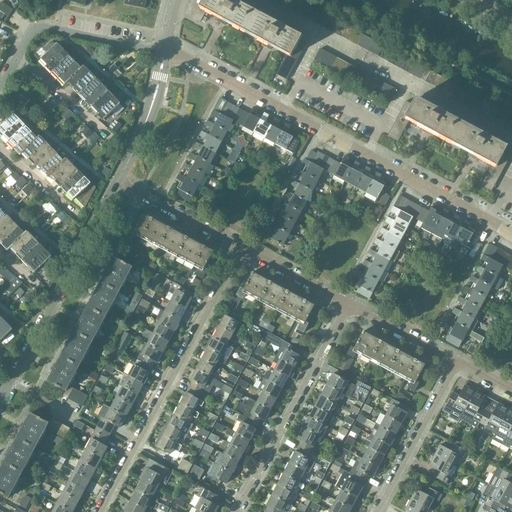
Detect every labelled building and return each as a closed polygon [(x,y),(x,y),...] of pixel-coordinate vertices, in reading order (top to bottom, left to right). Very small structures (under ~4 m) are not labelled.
[(66,0),(66,2),(85,6),(85,0),(125,0),(124,5),(130,6),(145,9),(146,0),(66,0)] [(190,0),(189,3),(192,4),(185,17),(198,23),(203,14),(205,11),(210,0),(190,0)] [(245,33),(256,13),(238,3),(238,2),(233,0),(210,0),(205,11),(245,33)] [(293,0),(286,0),(283,6),(289,9),(293,0)] [(300,1),(297,0),(293,0),(289,9),(294,12),(300,1)] [(305,4),(300,1),(294,12),(299,15),(305,4)] [(0,5),(0,10),(9,17),(13,11),(2,3),(0,5)] [(311,7),(305,4),(299,15),(305,18),(311,7)] [(316,10),(311,7),(305,18),(311,21),(316,10)] [(322,13),(316,10),(311,21),(316,23),(322,13)] [(245,33),(286,55),(288,52),(291,47),(294,41),(298,44),(302,37),(283,27),(275,22),(274,22),(256,13),(245,33)] [(327,16),(322,13),(316,23),(321,26),(327,16)] [(332,18),(327,16),(321,26),(326,29),(332,18)] [(337,21),(332,18),(326,29),(331,32),(337,21)] [(342,24),(337,21),(331,32),(337,35),(342,24)] [(348,27),(342,24),(337,35),(342,37),(348,27)] [(353,29),(348,27),(342,37),(347,40),(353,29)] [(358,32),(353,29),(347,40),(352,43),(358,32)] [(358,46),(363,35),(358,32),(352,43),(358,46)] [(363,35),(358,46),(367,51),(373,40),(363,35)] [(377,56),(383,46),(373,40),(367,51),(377,56)] [(304,47),(298,44),(294,41),(291,47),(301,53),(304,47)] [(40,60),(47,66),(63,51),(57,44),(40,60)] [(389,49),(383,46),(377,56),(383,60),(389,49)] [(301,53),(291,47),(288,52),(298,58),(301,53)] [(326,52),(320,49),(314,60),(320,63),(326,52)] [(388,62),(394,52),(389,49),(383,60),(388,62)] [(69,57),(63,51),(47,66),(53,73),(69,57)] [(298,58),(288,52),(286,55),(285,58),(295,64),(298,58)] [(320,63),(326,66),(331,55),(326,52),(320,63)] [(399,54),(394,52),(388,62),(393,65),(399,54)] [(404,57),(399,54),(393,65),(399,68),(404,57)] [(337,58),(331,55),(326,66),(331,69),(337,58)] [(75,63),(69,57),(53,73),(59,79),(75,63)] [(410,60),(404,57),(399,68),(404,71),(410,60)] [(295,64),(285,58),(282,64),(292,69),(295,64)] [(343,61),(337,58),(331,69),(337,72),(343,61)] [(415,63),(410,60),(404,71),(409,73),(415,63)] [(348,64),(343,61),(337,72),(342,75),(348,64)] [(81,69),(75,63),(59,79),(65,85),(81,69)] [(420,66),(415,63),(409,73),(414,76),(420,66)] [(292,69),(282,64),(279,69),(290,75),(292,69)] [(348,64),(342,75),(352,80),(358,69),(348,64)] [(425,68),(420,66),(414,76),(420,79),(425,68)] [(83,67),(81,69),(65,85),(68,83),(73,89),(90,73),(83,67)] [(430,71),(425,68),(420,79),(425,82),(430,71)] [(290,75),(279,69),(276,75),(287,80),(290,75)] [(368,75),(358,69),(352,80),(362,85),(368,75)] [(430,85),(436,74),(430,71),(425,82),(430,85)] [(73,89),(79,95),(96,79),(90,73),(73,89)] [(362,85),(368,88),(374,77),(368,74),(368,75),(362,85)] [(441,77),(436,74),(430,85),(436,88),(441,77)] [(374,77),(368,88),(373,91),(379,80),(374,77)] [(447,80),(441,77),(436,88),(441,91),(447,80)] [(79,95),(85,101),(102,85),(96,79),(79,95)] [(373,91),(379,94),(385,83),(379,80),(373,91)] [(452,83),(447,80),(441,91),(446,93),(452,83)] [(385,83),(379,94),(384,97),(390,86),(385,83)] [(457,86),(452,83),(446,93),(452,96),(457,86)] [(108,92),(102,85),(85,101),(91,107),(108,92)] [(390,86),(384,97),(390,100),(396,89),(390,86)] [(463,88),(457,86),(452,96),(457,99),(463,88)] [(468,91),(463,88),(457,99),(462,102),(468,91)] [(473,94),(468,91),(462,102),(468,105),(473,94)] [(91,107),(97,114),(114,98),(108,92),(91,107)] [(479,97),(473,94),(468,105),(473,108),(479,97)] [(484,100),(479,97),(473,108),(478,111),(484,100)] [(114,98),(97,114),(104,120),(120,104),(114,98)] [(409,121),(450,143),(461,123),(443,113),(443,112),(435,108),(434,108),(416,98),(412,105),(417,107),(413,113),(410,119),(409,121)] [(213,111),(220,115),(227,103),(220,99),(213,111)] [(490,103),(484,100),(478,111),(484,114),(490,103)] [(412,105),(406,102),(403,107),(413,113),(417,107),(412,105)] [(227,103),(220,115),(222,115),(221,116),(227,119),(234,106),(227,103)] [(495,106),(490,103),(484,114),(489,116),(495,106)] [(239,109),(234,106),(227,119),(233,122),(239,109)] [(500,109),(495,106),(489,116),(494,119),(500,109)] [(253,107),(250,115),(243,127),(254,133),(261,121),(256,118),(258,110),(253,107)] [(413,113),(403,107),(400,113),(410,119),(413,113)] [(239,109),(233,122),(238,124),(245,112),(239,109)] [(506,111),(500,109),(494,119),(500,122),(506,111)] [(214,125),(227,132),(233,122),(227,119),(221,116),(222,115),(220,115),(213,111),(211,115),(217,120),(214,125)] [(505,125),(511,114),(506,111),(500,122),(505,125)] [(245,112),(238,124),(243,127),(250,115),(245,112)] [(410,119),(400,113),(397,119),(407,125),(409,121),(410,119)] [(0,133),(3,136),(19,120),(13,114),(0,126),(0,133)] [(265,114),(261,121),(254,133),(265,139),(272,126),(266,123),(269,116),(265,114)] [(276,119),(272,126),(265,139),(276,145),(282,132),(277,129),(280,122),(276,119)] [(407,125),(397,119),(394,125),(404,130),(407,125)] [(9,142),(25,127),(19,120),(3,136),(9,142)] [(209,136),(221,143),(227,132),(214,125),(207,122),(205,126),(212,131),(209,136)] [(450,143),(492,165),(493,163),(496,157),(499,152),(504,154),(507,147),(488,137),(489,137),(480,132),(480,133),(461,123),(450,143)] [(286,125),(282,132),(276,145),(287,151),(293,138),(287,135),(290,127),(286,125)] [(404,130),(394,125),(390,130),(401,136),(404,130)] [(31,133),(25,127),(9,142),(15,149),(31,133)] [(398,142),(401,136),(390,130),(387,136),(398,142)] [(203,147),(216,153),(221,143),(209,136),(202,132),(199,137),(206,141),(203,147)] [(37,139),(31,133),(15,149),(21,155),(37,139)] [(46,143),(39,136),(24,153),(29,158),(46,143)] [(35,165),(52,149),(46,143),(29,158),(35,165)] [(216,153),(203,147),(196,143),(194,147),(200,152),(197,157),(210,164),(216,153)] [(58,155),(52,149),(35,165),(41,171),(58,155)] [(318,151),(311,163),(312,164),(318,167),(325,155),(318,151)] [(504,154),(499,152),(496,157),(507,163),(510,158),(504,154)] [(192,161),(189,167),(204,175),(210,164),(197,157),(190,154),(188,158),(192,161)] [(58,155),(41,171),(47,177),(66,159),(63,161),(58,155)] [(330,158),(325,155),(318,167),(323,170),(326,164),(330,158)] [(344,156),(340,163),(341,163),(334,176),(345,182),(352,169),(346,166),(349,159),(344,156)] [(507,163),(496,157),(493,163),(504,169),(507,163)] [(335,161),(330,158),(323,170),(329,173),(335,161)] [(66,159),(47,177),(48,177),(50,175),(56,181),(72,165),(66,159)] [(308,169),(305,174),(318,181),(323,170),(318,167),(312,164),(311,163),(304,159),(301,164),(308,169)] [(341,163),(340,163),(335,161),(329,173),(334,176),(341,163)] [(356,162),(352,169),(345,182),(356,188),(362,175),(357,172),(360,164),(356,162)] [(504,169),(493,163),(492,165),(490,168),(501,174),(504,169)] [(189,173),(186,179),(199,185),(204,175),(189,167),(185,164),(182,169),(189,173)] [(78,171),(72,165),(56,181),(62,187),(78,171)] [(110,171),(105,168),(102,174),(107,177),(110,171)] [(370,170),(366,168),(362,175),(356,188),(366,193),(373,181),(368,178),(370,170)] [(501,174),(490,168),(487,174),(498,180),(501,174)] [(302,179),(299,185),(312,192),(318,181),(305,174),(298,170),(296,175),(302,179)] [(84,177),(78,171),(62,187),(68,193),(84,177)] [(377,174),(373,181),(366,193),(377,199),(384,187),(378,183),(381,176),(377,174)] [(498,180),(487,174),(484,180),(495,185),(498,180)] [(199,185),(186,179),(179,175),(176,179),(183,184),(180,190),(192,197),(199,185)] [(18,181),(23,186),(27,183),(22,177),(18,181)] [(84,177),(68,193),(74,200),(76,198),(85,208),(96,188),(94,186),(91,186),(90,185),(91,184),(84,177)] [(495,185),(484,180),(481,186),(491,192),(495,185)] [(297,190),(294,195),(306,202),(312,192),(299,185),(292,181),(290,185),(297,190)] [(34,189),(29,184),(25,188),(30,193),(34,189)] [(291,201),(288,206),(301,213),(306,202),(294,195),(287,192),(284,196),(291,201)] [(393,207),(391,212),(397,216),(394,222),(407,229),(413,218),(407,215),(401,212),(402,212),(400,211),(407,199),(400,195),(393,207)] [(407,215),(414,203),(407,199),(400,211),(402,212),(401,212),(407,215)] [(285,211),(282,217),(295,224),(301,213),(288,206),(281,202),(278,207),(285,211)] [(419,206),(414,203),(407,215),(413,218),(419,206)] [(430,211),(423,224),(434,230),(441,217),(436,214),(438,207),(433,204),(430,211)] [(413,218),(418,221),(425,208),(419,206),(413,218)] [(418,221),(423,224),(430,211),(425,208),(418,221)] [(445,210),(441,217),(434,230),(445,235),(452,223),(446,220),(449,212),(445,210)] [(279,222),(276,227),(289,234),(295,224),(282,217),(275,213),(273,217),(279,222)] [(204,268),(213,252),(143,214),(134,231),(131,229),(126,237),(133,241),(137,233),(200,267),(196,276),(203,279),(207,270),(204,268)] [(0,234),(12,222),(6,216),(0,222),(0,234)] [(456,216),(452,223),(445,235),(456,241),(462,229),(457,226),(460,218),(456,216)] [(389,233),(401,239),(407,229),(394,222),(387,218),(385,223),(392,227),(389,233)] [(0,234),(0,241),(2,244),(18,228),(12,222),(0,234)] [(466,222),(462,229),(456,241),(472,250),(479,238),(467,231),(470,224),(466,222)] [(289,234),(276,227),(269,224),(267,228),(274,233),(270,239),(283,246),(289,234)] [(2,244),(8,250),(27,232),(24,234),(18,228),(2,244)] [(401,239),(389,233),(382,229),(379,233),(386,238),(383,243),(396,250),(401,239)] [(11,248),(17,254),(33,238),(27,232),(8,250),(8,251),(11,248)] [(17,254),(23,260),(39,244),(33,238),(17,254)] [(380,248),(377,254),(390,261),(396,250),(383,243),(376,240),(373,244),(380,248)] [(45,251),(39,244),(23,260),(29,266),(45,251)] [(489,244),(483,255),(491,260),(497,248),(489,244)] [(497,248),(491,260),(497,263),(503,252),(497,248)] [(374,259),(371,265),(384,271),(390,261),(377,254),(370,250),(368,255),(374,259)] [(45,251),(29,266),(35,273),(41,267),(49,275),(55,264),(50,259),(51,257),(45,251)] [(509,255),(503,252),(497,263),(502,266),(509,255)] [(487,265),(484,270),(497,277),(502,266),(497,263),(491,260),(483,255),(480,260),(487,265)] [(511,256),(509,255),(502,266),(508,269),(511,260),(511,256)] [(469,257),(465,266),(469,268),(474,259),(469,257)] [(100,283),(119,293),(122,288),(121,287),(128,273),(128,274),(129,274),(132,268),(114,258),(100,283)] [(369,270),(366,275),(378,282),(384,271),(371,265),(364,261),(362,265),(369,270)] [(497,277),(484,270),(477,266),(475,271),(481,275),(478,281),(491,288),(497,277)] [(378,282),(366,275),(359,272),(356,276),(363,281),(360,287),(372,294),(378,282)] [(305,323),(314,306),(252,273),(243,289),(240,288),(236,296),(243,299),(247,291),(302,321),(297,330),(303,333),(308,324),(305,323)] [(157,274),(148,290),(153,292),(162,276),(157,274)] [(473,291),(485,298),(491,288),(478,281),(471,277),(469,281),(476,286),(473,291)] [(195,279),(190,289),(195,291),(201,282),(195,279)] [(106,318),(109,312),(108,312),(115,298),(116,298),(119,293),(100,283),(87,308),(106,318)] [(190,302),(192,298),(190,298),(192,293),(194,294),(174,283),(170,291),(166,299),(171,302),(186,310),(186,309),(187,310),(189,309),(192,305),(191,303),(190,302)] [(485,298),(473,291),(466,288),(463,292),(470,297),(467,302),(480,309),(485,298)] [(155,293),(153,292),(148,290),(148,289),(145,294),(152,298),(155,293)] [(137,293),(134,301),(138,303),(142,296),(137,293)] [(464,307),(461,313),(474,320),(480,309),(467,302),(460,298),(457,303),(464,307)] [(131,299),(125,312),(132,315),(138,303),(131,299)] [(142,300),(139,305),(147,309),(149,304),(142,300)] [(171,302),(165,312),(180,320),(186,310),(171,302)] [(106,318),(87,308),(74,332),(92,342),(95,337),(94,336),(102,323),(103,323),(106,318)] [(458,318),(456,323),(468,330),(474,320),(461,313),(454,309),(452,313),(458,318)] [(136,311),(134,316),(141,320),(144,315),(136,311)] [(159,323),(174,331),(180,320),(165,312),(159,323)] [(225,316),(219,327),(233,334),(238,323),(225,316)] [(468,330),(456,323),(448,320),(446,324),(453,329),(449,335),(462,342),(468,330)] [(131,322),(128,327),(135,331),(138,326),(131,322)] [(174,331),(159,323),(153,334),(168,342),(174,331)] [(6,324),(0,329),(0,341),(12,330),(6,324)] [(261,336),(264,331),(256,327),(253,325),(250,332),(260,338),(261,336)] [(219,327),(214,338),(227,345),(233,334),(219,327)] [(74,333),(67,345),(61,357),(79,367),(82,361),(82,362),(81,361),(88,347),(90,348),(92,342),(74,332),(74,333)] [(266,332),(263,337),(271,341),(274,336),(266,332)] [(353,359),(357,351),(412,381),(407,389),(414,393),(419,383),(416,382),(425,365),(363,332),(354,349),(351,347),(347,355),(353,359)] [(125,333),(122,338),(129,341),(132,336),(125,333)] [(148,344),(148,345),(163,353),(168,342),(153,334),(148,344)] [(276,358),(280,360),(293,367),(296,368),(299,362),(297,361),(299,356),(286,349),(289,344),(274,337),(271,342),(281,348),(276,358)] [(234,349),(227,345),(214,338),(211,342),(210,341),(206,348),(208,349),(221,356),(228,360),(234,349)] [(245,347),(253,352),(255,347),(248,342),(245,347)] [(144,357),(154,362),(157,364),(157,363),(159,364),(163,357),(161,356),(163,353),(148,345),(148,344),(145,343),(136,360),(141,362),(144,357)] [(258,348),(255,353),(263,357),(266,352),(258,348)] [(116,349),(113,354),(121,358),(123,353),(116,349)] [(228,360),(221,356),(208,349),(202,360),(215,367),(218,362),(218,361),(225,365),(228,360)] [(239,358),(247,362),(250,357),(242,353),(239,358)] [(66,392),(69,386),(68,386),(75,372),(76,373),(79,367),(61,357),(47,382),(65,392),(66,392)] [(144,357),(141,362),(151,368),(154,362),(144,357)] [(136,360),(133,358),(130,364),(134,365),(148,373),(151,368),(141,362),(136,360)] [(252,359),(249,364),(257,368),(260,363),(252,359)] [(215,367),(202,360),(196,370),(209,377),(213,371),(218,373),(221,369),(215,367)] [(274,371),(288,378),(293,367),(280,360),(274,371)] [(233,369),(241,373),(244,368),(236,364),(233,369)] [(143,385),(149,374),(148,373),(134,365),(128,377),(143,385)] [(107,366),(105,370),(112,374),(114,369),(107,366)] [(251,379),(254,374),(246,369),(243,374),(251,379)] [(216,381),(209,377),(196,370),(190,381),(192,382),(189,388),(200,394),(207,397),(213,386),(216,381)] [(274,371),(269,381),(282,388),(288,378),(274,371)] [(91,374),(88,379),(95,383),(98,378),(91,374)] [(333,374),(327,385),(342,393),(348,382),(344,380),(334,374),(333,374)] [(228,380),(236,384),(238,379),(230,375),(228,380)] [(101,376),(99,381),(106,385),(109,380),(101,376)] [(122,387),(137,395),(143,385),(128,377),(122,387)] [(269,381),(264,379),(258,390),(263,392),(276,399),(282,388),(269,381)] [(238,385),(246,389),(248,384),(240,380),(238,385)] [(354,389),(367,396),(371,389),(358,382),(354,389)] [(222,390),(230,395),(232,390),(224,385),(222,390)] [(321,396),(336,404),(342,393),(327,385),(321,396)] [(455,404),(466,409),(476,391),(465,385),(459,396),(453,392),(446,405),(453,408),(455,404)] [(69,386),(66,392),(65,392),(63,397),(68,399),(73,389),(69,386)] [(137,395),(122,387),(116,398),(132,406),(137,395)] [(193,411),(197,405),(202,407),(207,397),(200,394),(189,388),(186,393),(180,404),(193,411)] [(73,389),(68,399),(73,402),(78,391),(73,389)] [(371,394),(378,398),(380,393),(373,390),(371,394)] [(83,394),(78,391),(73,402),(77,404),(83,394)] [(232,396),(240,400),(242,395),(234,391),(232,396)] [(477,428),(480,423),(486,411),(480,407),(486,396),(476,391),(466,409),(462,415),(473,420),(470,424),(477,428)] [(93,392),(90,397),(97,401),(100,396),(93,392)] [(276,399),(263,392),(257,403),(270,410),(276,399)] [(83,394),(77,404),(82,407),(88,397),(83,394)] [(321,396),(315,406),(330,415),(336,404),(321,396)] [(132,406),(116,398),(111,409),(126,417),(132,406)] [(392,405),(386,416),(401,424),(407,413),(406,413),(409,408),(393,400),(390,404),(392,405)] [(251,414),(261,419),(264,421),(270,410),(257,403),(251,414)] [(499,427),(509,409),(499,403),(493,414),(486,411),(480,423),(486,426),(489,422),(499,427)] [(199,414),(193,411),(180,404),(175,415),(188,422),(191,416),(196,419),(199,414)] [(362,410),(370,414),(372,409),(365,405),(362,410)] [(315,406),(309,417),(325,425),(330,415),(315,406)] [(352,406),(350,411),(357,415),(360,410),(352,406)] [(226,407),(223,412),(231,416),(234,411),(226,407)] [(105,419),(102,418),(98,425),(111,432),(115,425),(120,428),(126,417),(111,409),(105,419)] [(507,437),(511,440),(511,410),(509,409),(499,427),(509,433),(507,437)] [(210,413),(207,418),(215,422),(217,418),(210,413)] [(45,431),(46,430),(49,424),(48,424),(30,414),(17,439),(35,449),(39,442),(38,442),(44,430),(45,431)] [(251,414),(248,419),(258,424),(261,419),(251,414)] [(188,422),(175,415),(173,418),(170,417),(166,424),(169,425),(187,435),(190,429),(191,430),(193,425),(188,422)] [(357,421),(364,425),(366,420),(359,416),(357,421)] [(401,424),(386,416),(380,427),(395,435),(401,424)] [(309,417),(304,428),(319,436),(325,425),(309,417)] [(347,417),(344,422),(351,426),(354,421),(347,417)] [(207,418),(204,423),(212,427),(215,422),(207,418)] [(48,424),(49,424),(46,430),(50,432),(56,421),(51,419),(48,424)] [(248,419),(246,425),(255,430),(258,424),(248,419)] [(50,432),(55,435),(61,424),(56,421),(50,432)] [(77,422),(74,426),(82,430),(84,426),(84,425),(77,421),(77,422)] [(242,423),(236,434),(249,441),(255,430),(246,425),(242,423)] [(55,435),(60,437),(65,427),(61,424),(55,435)] [(217,424),(214,429),(222,433),(225,428),(217,424)] [(187,435),(169,425),(167,429),(164,428),(160,435),(163,436),(176,443),(179,439),(184,442),(187,435)] [(351,431),(358,435),(361,430),(353,426),(351,431)] [(65,427),(60,437),(65,440),(71,429),(65,427)] [(395,435),(380,427),(374,438),(389,446),(395,435)] [(298,439),(302,441),(313,447),(319,436),(304,428),(298,439)] [(341,428),(338,433),(345,436),(348,432),(341,428)] [(199,434),(206,438),(209,433),(201,429),(199,434)] [(91,439),(92,439),(104,446),(108,438),(95,431),(91,439)] [(211,434),(209,439),(216,444),(219,439),(211,434)] [(236,434),(230,444),(243,451),(249,441),(236,434)] [(176,443),(163,436),(161,440),(158,439),(154,446),(157,447),(170,454),(169,456),(175,459),(181,446),(176,443)] [(345,442),(352,446),(355,441),(348,437),(345,442)] [(335,438),(332,443),(340,447),(342,442),(335,438)] [(374,438),(368,449),(384,457),(389,446),(374,438)] [(17,439),(3,464),(22,474),(26,467),(25,466),(28,461),(31,455),(32,456),(35,449),(17,439)] [(92,439),(86,450),(101,458),(107,447),(104,446),(92,439)] [(67,440),(65,445),(72,449),(75,444),(67,440)] [(193,445),(201,449),(203,444),(195,440),(193,445)] [(302,441),(299,447),(310,452),(313,447),(302,441)] [(230,444),(225,455),(238,462),(243,451),(230,444)] [(440,445),(435,455),(453,465),(459,455),(463,458),(467,451),(454,444),(451,451),(440,445)] [(203,450),(211,454),(213,449),(205,445),(203,450)] [(299,447),(296,452),(307,458),(310,452),(299,447)] [(339,453),(346,457),(349,452),(342,448),(339,453)] [(368,449),(363,459),(378,467),(384,457),(368,449)] [(86,450),(80,461),(96,469),(101,458),(86,450)] [(59,456),(66,460),(69,455),(62,451),(59,456)] [(295,452),(289,463),(305,471),(311,460),(307,458),(296,452),(295,452)] [(238,462),(225,455),(219,466),(232,473),(238,462)] [(326,455),(323,460),(331,464),(333,459),(326,455)] [(453,465),(435,455),(429,466),(440,471),(436,478),(449,484),(452,478),(448,476),(453,465)] [(180,464),(190,469),(192,465),(183,459),(180,464)] [(357,470),(357,471),(368,476),(372,479),(378,467),(363,459),(357,470)] [(80,461),(74,472),(90,480),(96,469),(80,461)] [(53,467),(60,470),(63,466),(56,462),(53,467)] [(289,463),(284,474),(299,482),(305,471),(289,463)] [(19,480),(22,474),(3,464),(0,470),(0,493),(9,498),(12,491),(17,480),(19,480)] [(178,469),(187,474),(190,469),(180,464),(178,469)] [(330,470),(338,473),(340,469),(333,465),(330,470)] [(146,474),(143,472),(139,479),(142,480),(157,488),(162,478),(166,480),(170,473),(157,466),(154,472),(148,469),(146,474)] [(189,475),(197,480),(202,470),(194,466),(189,475)] [(232,473),(219,466),(218,468),(215,467),(210,475),(213,477),(226,484),(232,473)] [(503,479),(498,489),(511,497),(511,483),(511,482),(511,475),(502,470),(499,477),(503,479)] [(354,476),(365,482),(368,476),(357,471),(354,476)] [(47,477),(55,481),(57,476),(50,472),(47,477)] [(84,491),(85,491),(87,490),(89,487),(89,485),(88,484),(90,480),(74,472),(69,482),(84,491)] [(317,472),(315,476),(322,480),(324,475),(317,472)] [(299,482),(284,474),(278,485),(293,493),(299,482)] [(365,482),(354,476),(351,482),(362,487),(365,482)] [(341,491),(357,499),(362,488),(362,487),(351,482),(347,479),(341,491)] [(154,493),(156,494),(159,489),(157,488),(142,480),(136,491),(151,499),(154,493)] [(322,486),(329,490),(331,485),(324,481),(322,486)] [(63,493),(78,501),(84,491),(69,482),(63,493)] [(312,482),(309,487),(316,491),(319,486),(312,482)] [(42,488),(49,492),(51,487),(44,483),(42,488)] [(293,493),(278,485),(272,495),(287,503),(293,493)] [(426,494),(416,489),(411,500),(428,509),(434,499),(439,501),(442,495),(429,488),(426,494)] [(511,507),(511,497),(498,489),(492,500),(488,497),(484,504),(497,510),(500,504),(511,510),(511,507)] [(131,502),(145,510),(151,499),(136,491),(131,502)] [(341,491),(336,501),(351,509),(354,511),(357,504),(355,502),(357,499),(341,491)] [(316,497),(323,501),(326,496),(318,492),(316,497)] [(72,511),(78,501),(63,493),(57,504),(71,511),(72,511)] [(164,498),(172,503),(175,498),(167,493),(164,498)] [(306,493),(303,498),(310,502),(313,497),(306,493)] [(36,499),(43,503),(46,498),(38,494),(36,499)] [(287,503),(272,495),(266,506),(268,507),(265,511),(282,511),(284,510),(288,511),(289,511),(293,506),(287,503)] [(177,499),(174,503),(182,508),(185,503),(177,499)] [(204,499),(198,510),(201,511),(215,511),(218,507),(204,499)] [(408,511),(427,511),(428,509),(411,500),(405,510),(408,511)] [(349,511),(351,509),(336,501),(329,511),(349,511)] [(125,511),(144,511),(145,510),(131,502),(125,511)] [(310,508),(317,511),(320,507),(313,503),(310,508)]
